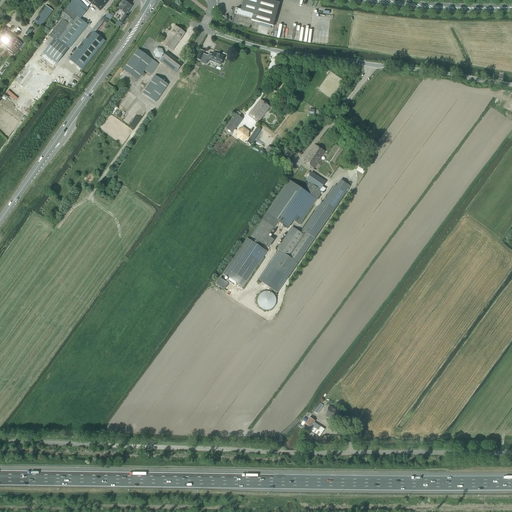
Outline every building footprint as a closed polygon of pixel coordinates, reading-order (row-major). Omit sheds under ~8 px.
[(79,18),(87,8),(77,0),(72,0),(59,17),(62,19),(70,25),(77,17),(79,18)] [(100,11),(108,0),(95,0),(92,4),(100,11)] [(273,27),(280,3),(268,0),(243,0),(241,10),(236,9),(235,14),(252,19),(252,20),(273,27)] [(125,14),(131,6),(124,1),(119,9),(125,14)] [(40,28),(52,11),(45,6),(33,23),(40,28)] [(109,21),(113,17),(108,13),(104,18),(108,21),(109,21)] [(55,42),(52,45),(51,44),(43,53),(56,63),(64,54),(87,25),(80,19),(79,20),(78,19),(71,27),(70,25),(62,19),(48,36),(55,42)] [(172,52),(185,33),(175,26),(162,45),(172,52)] [(0,36),(0,45),(13,56),(21,45),(4,31),(0,36)] [(82,70),(105,41),(92,31),(69,60),(82,70)] [(152,60),(138,49),(123,70),(137,80),(144,70),(150,75),(158,64),(152,60)] [(175,73),(182,65),(166,52),(159,61),(175,73)] [(220,65),(223,57),(213,53),(212,55),(209,53),(206,60),(209,62),(210,61),(220,65)] [(168,85),(154,75),(142,94),(155,103),(168,85)] [(258,122),(270,107),(260,100),(249,114),(258,122)] [(239,116),(240,114),(237,112),(235,114),(237,115),(234,119),(232,118),(226,127),(232,132),(242,119),(239,116)] [(248,138),(249,131),(243,127),(237,130),(237,137),(242,141),(248,138)] [(253,141),(261,130),(257,127),(249,139),(253,141)] [(313,168),(325,152),(314,145),(303,162),(313,168)] [(309,182),(304,191),(289,210),(286,216),(299,225),(322,191),(323,192),(326,189),(322,187),(326,182),(312,172),(306,180),(309,182)] [(289,210),(304,191),(289,181),(251,236),(256,239),(263,244),(287,209),(289,210)] [(287,278),(345,193),(334,186),(322,203),(321,202),(300,233),(292,227),(277,249),(279,250),(269,265),(287,278)] [(260,247),(263,244),(256,239),(253,243),(247,238),(223,274),(228,278),(226,281),(235,287),(237,284),(243,288),(267,252),(260,247)] [(334,409),(334,408),(328,407),(326,417),(334,418),(334,417),(338,418),(340,410),(334,409)] [(314,423),(315,422),(309,418),(305,424),(310,428),(307,433),(313,436),(315,433),(319,436),(324,429),(314,423)]
